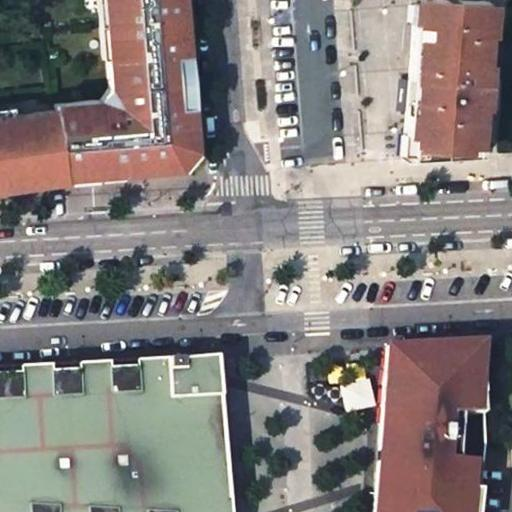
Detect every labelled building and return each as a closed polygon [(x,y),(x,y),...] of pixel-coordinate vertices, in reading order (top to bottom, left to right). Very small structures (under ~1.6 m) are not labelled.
[(106,86),(96,98),(50,102),(51,107),(63,177),(178,161),(178,160),(177,154),(189,139),(195,138),(191,93),(177,95),(173,46),(187,44),(183,0),(104,0),(109,55),(104,56),(106,86)] [(410,0),(409,34),(399,160),(485,155),(495,40),(496,0),(410,0)] [(187,44),(173,46),(177,95),(191,93),(187,44)] [(0,185),(63,177),(51,107),(0,112),(0,185)] [(461,345),(383,350),(376,445),(391,446),(389,476),(373,474),(370,511),(474,511),(479,476),(436,471),(438,460),(453,461),(454,417),(481,415),(478,354),(461,345)] [(218,401),(214,360),(179,362),(179,361),(165,362),(165,368),(0,377),(0,507),(77,511),(225,511),(216,401),(218,401)] [(0,377),(165,368),(165,362),(0,370),(0,377)] [(227,511),(218,401),(216,401),(225,511),(227,511)] [(438,460),(436,471),(479,476),(482,445),(481,415),(454,417),(453,461),(438,460)] [(391,446),(376,445),(373,474),(389,476),(391,446)]
